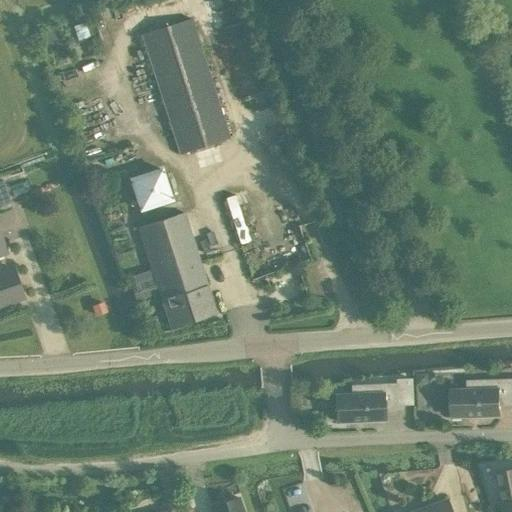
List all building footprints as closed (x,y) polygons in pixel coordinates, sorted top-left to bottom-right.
[(180,155),(229,139),(191,20),(141,36),(180,155)] [(161,169),(131,179),(140,209),(171,199),(161,169)] [(0,205),(10,202),(2,178),(0,178),(0,205)] [(233,193),(223,196),(233,244),(244,242),(233,193)] [(171,327),(215,312),(183,212),(138,226),(152,270),(133,276),(135,283),(131,284),(136,299),(141,298),(141,296),(159,290),(171,327)] [(0,272),(0,255),(6,253),(0,235),(0,307),(23,299),(12,269),(0,272)] [(97,315),(106,312),(103,303),(94,306),(97,315)] [(426,373),(414,374),(415,386),(423,386),(427,381),(426,373)] [(351,386),(352,395),(335,396),(336,422),(384,419),(384,409),(400,409),(400,405),(412,404),(411,379),(396,379),(396,383),(351,386)] [(511,379),(467,381),(468,390),(451,391),(453,416),(499,415),(499,405),(511,404),(511,379)] [(492,463),(481,465),(482,473),(494,471),(492,463)] [(511,470),(500,472),(505,499),(511,498),(511,470)] [(243,511),(238,498),(212,507),(213,511),(243,511)] [(451,511),(447,500),(411,511),(451,511)]
